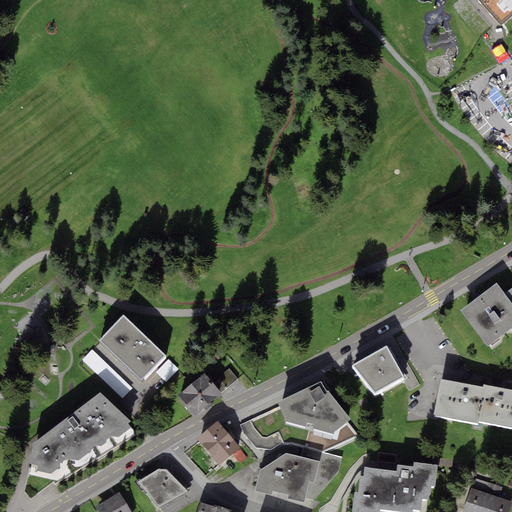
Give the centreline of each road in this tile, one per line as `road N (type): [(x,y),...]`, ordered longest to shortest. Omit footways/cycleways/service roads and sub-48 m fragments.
road 1 (secondary): [(162,442),(511,252)]
road 2 (secondary): [(51,511),(162,442)]
road 3 (residential): [(162,442),(213,493),(260,511)]
